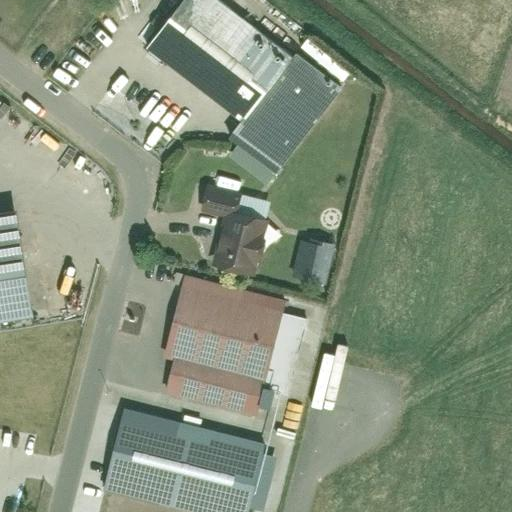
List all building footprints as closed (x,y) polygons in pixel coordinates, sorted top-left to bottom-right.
[(241,118),(292,52),(224,0),(174,0),(142,42),(241,118)] [(229,134),(275,169),(342,83),(295,48),(292,52),(241,118),(229,134)] [(210,260),(253,270),(267,215),(238,208),(243,188),(207,180),(201,207),(222,212),(210,260)] [(0,317),(34,313),(18,209),(0,211),(0,317)] [(325,280),(330,241),(294,236),(290,276),(325,280)] [(175,354),(266,378),(287,298),(185,272),(164,351),(175,354)] [(257,413),(266,378),(175,354),(166,390),(257,413)] [(127,408),(105,487),(197,511),(247,511),(266,445),(127,408)]
